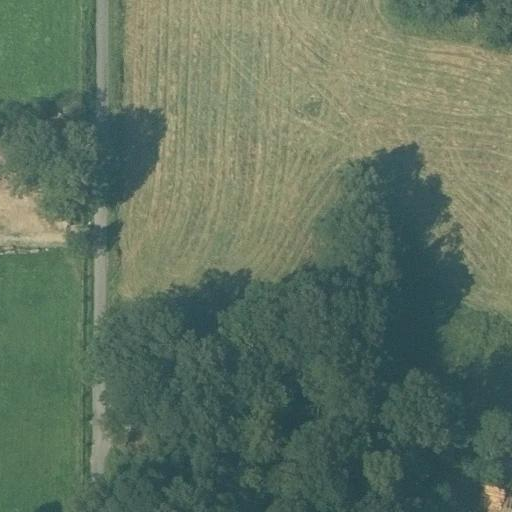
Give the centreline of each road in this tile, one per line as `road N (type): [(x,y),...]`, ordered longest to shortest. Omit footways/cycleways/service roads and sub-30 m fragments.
road 1 (unclassified): [(92,0),(90,511)]
road 2 (unknown): [(90,452),(350,475),(468,511)]
